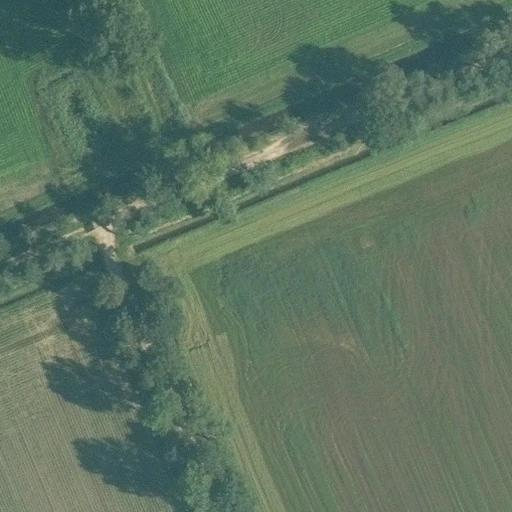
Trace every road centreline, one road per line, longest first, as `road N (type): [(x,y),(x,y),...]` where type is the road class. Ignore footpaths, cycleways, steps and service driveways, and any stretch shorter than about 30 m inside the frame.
road 1 (track): [(511,59),(98,227)]
road 2 (track): [(215,511),(98,227)]
